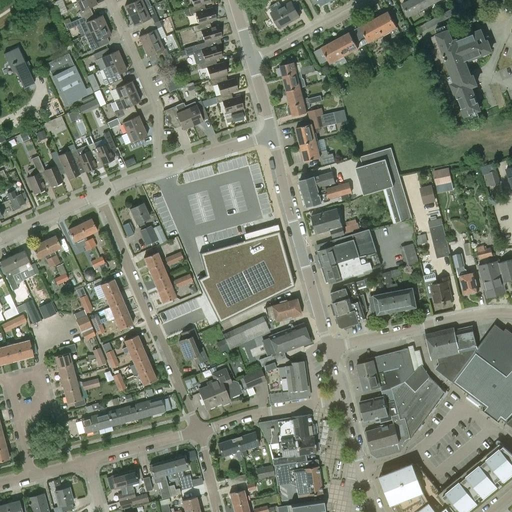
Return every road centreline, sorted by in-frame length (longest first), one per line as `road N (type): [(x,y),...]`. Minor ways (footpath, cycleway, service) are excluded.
road 1 (residential): [(197,431),(100,194)]
road 2 (tertiary): [(329,348),(271,135)]
road 3 (residential): [(329,348),(511,313)]
road 4 (residential): [(157,171),(156,108),(108,0)]
road 5 (residential): [(197,431),(342,400)]
road 6 (residential): [(252,62),(368,0)]
